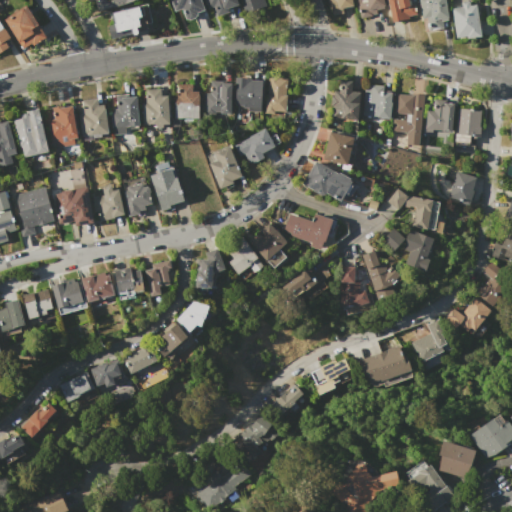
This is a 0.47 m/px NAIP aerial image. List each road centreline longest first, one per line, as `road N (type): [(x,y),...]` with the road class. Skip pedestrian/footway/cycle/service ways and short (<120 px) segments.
road 1 (residential): [(501,83),(476,252),(441,302),(308,356),(203,446),(101,479)]
road 2 (tertiary): [(511,85),(402,56),(277,44),(170,53),(0,85)]
road 3 (residential): [(97,250),(204,229),(268,189),(303,133),(311,45)]
road 4 (residential): [(182,235),(181,282),(166,315),(54,376),(0,429)]
road 5 (residential): [(97,250),(0,263),(26,276),(97,250)]
road 6 (residential): [(101,65),(68,0),(44,1),(80,68)]
